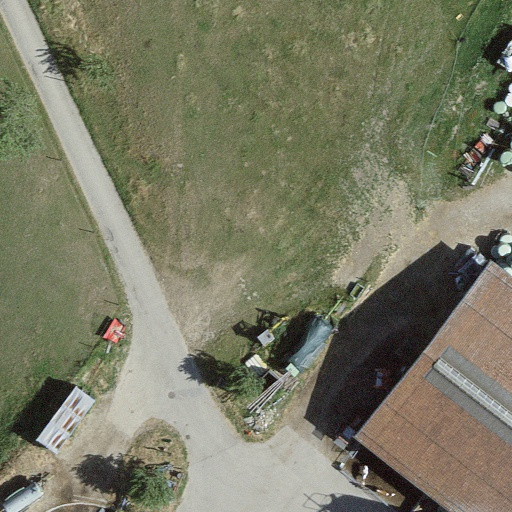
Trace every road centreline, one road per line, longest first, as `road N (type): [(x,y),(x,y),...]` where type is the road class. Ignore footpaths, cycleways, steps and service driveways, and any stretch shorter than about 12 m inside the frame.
road 1 (unclassified): [(7,0),(188,389),(227,453)]
road 2 (track): [(227,453),(307,482),(347,511)]
